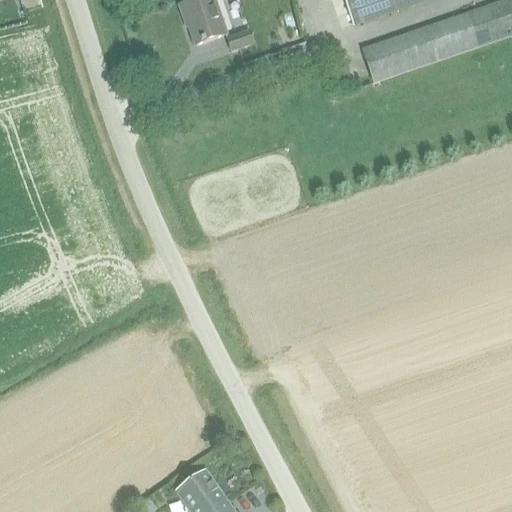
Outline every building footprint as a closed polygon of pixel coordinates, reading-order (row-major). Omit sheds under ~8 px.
[(185,22),(188,21),(196,46),(225,36),(212,0),(202,0),(180,8),(185,22)] [(345,0),(354,24),(425,0),(345,0)] [(511,36),(511,0),(507,0),(362,49),(373,83),(511,36)] [(292,8),(276,8),(277,32),(292,32),(292,8)] [(226,41),(227,45),(230,53),(254,46),(250,34),(226,41)] [(231,511),(205,475),(176,495),(187,511),(231,511)]
